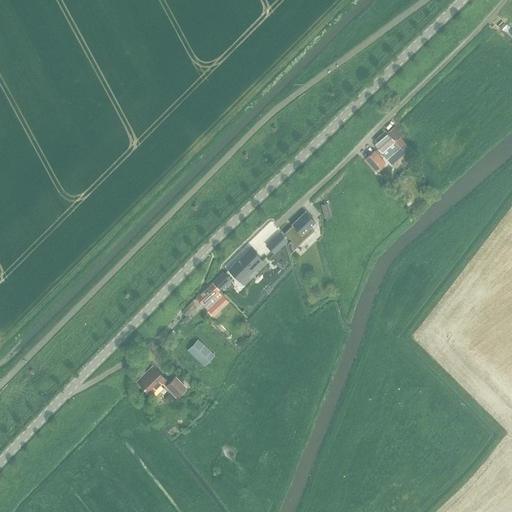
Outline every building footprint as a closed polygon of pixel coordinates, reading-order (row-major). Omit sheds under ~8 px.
[(393,127),(387,132),(394,141),(400,136),(393,127)] [(368,156),(365,159),(375,171),(380,166),(376,162),(384,155),(386,159),(400,148),(394,141),(387,132),(386,131),(385,131),(375,140),(377,142),(374,144),(374,145),(379,150),(376,152),(375,151),(368,156)] [(404,194),(399,199),(406,207),(411,202),(404,194)] [(327,203),(321,204),(325,218),(331,216),(327,202),(327,203)] [(309,226),(315,221),(305,211),(292,224),(295,227),(293,229),(290,227),(283,233),(300,250),(301,249),(297,246),(313,230),(309,226)] [(283,244),(275,236),(266,245),(274,253),(283,244)] [(290,241),(287,244),(293,250),(296,247),(290,241)] [(240,281),(246,275),(247,276),(249,278),(256,270),(254,268),(261,260),(250,248),(250,247),(228,269),(228,270),(240,281)] [(223,272),(211,283),(218,290),(230,279),(226,275),(223,272)] [(223,295),(218,290),(211,283),(200,294),(196,297),(203,304),(202,304),(207,309),(214,304),(213,304),(223,295)] [(221,299),(215,303),(218,308),(224,305),(221,299)] [(186,316),(194,307),(190,303),(181,311),(186,316)] [(204,365),(214,355),(198,340),(188,350),(204,365)] [(166,379),(153,365),(136,381),(150,394),(166,379)] [(167,383),(178,394),(186,388),(175,376),(167,383)]
